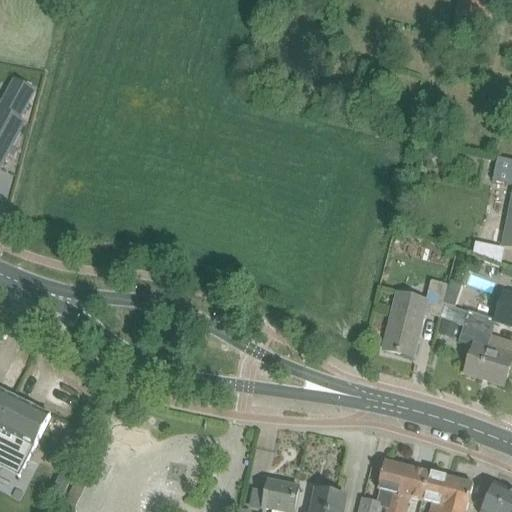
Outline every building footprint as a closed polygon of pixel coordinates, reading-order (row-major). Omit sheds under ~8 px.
[(461,0),(457,15),(462,16),(469,18),(470,13),(489,19),(494,4),(480,0),(461,0)] [(0,169),(1,170),(26,124),(21,121),(25,113),(4,102),(0,108),(0,169)] [(423,159),(422,161),(429,163),(436,159),(438,152),(426,149),(423,159)] [(496,228),(492,245),(502,247),(511,249),(511,162),(498,160),(493,184),(511,187),(511,199),(506,230),(496,228)] [(482,225),(481,247),(491,248),(493,226),(482,225)] [(502,267),(505,252),(483,247),(480,263),(502,267)] [(424,315),(440,319),(443,305),(447,287),(431,283),(426,304),(398,297),(384,351),(414,358),(424,315)] [(511,296),(504,294),(495,322),(495,323),(496,323),(511,328),(511,296)] [(464,330),(491,338),(496,323),(495,323),(495,322),(469,314),(443,305),(440,319),(444,320),(458,326),(464,328),(464,330)] [(444,320),(439,335),(453,340),(458,326),(444,320)] [(474,347),(465,375),(505,388),(511,364),(511,358),(487,350),(491,338),(464,330),(459,343),(474,347)] [(0,416),(10,397),(0,391),(0,416)] [(36,449),(42,436),(51,418),(10,397),(0,416),(0,464),(3,458),(25,470),(36,449)] [(397,511),(409,469),(386,463),(378,491),(391,494),(386,511),(397,511)] [(397,511),(408,511),(411,500),(423,503),(431,475),(409,469),(397,511)] [(444,511),(453,480),(431,475),(423,503),(432,506),(430,511),(444,511)] [(467,511),(474,486),(453,480),(444,511),(467,511)] [(294,511),(300,489),(269,482),(264,510),(273,511),(294,511)] [(486,504),(482,511),(511,511),(511,493),(494,486),(486,504)] [(344,511),(348,498),(339,497),(339,493),(326,491),(325,494),(316,492),(312,511),(344,511)] [(360,511),(381,511),(383,506),(363,501),(360,511)]
